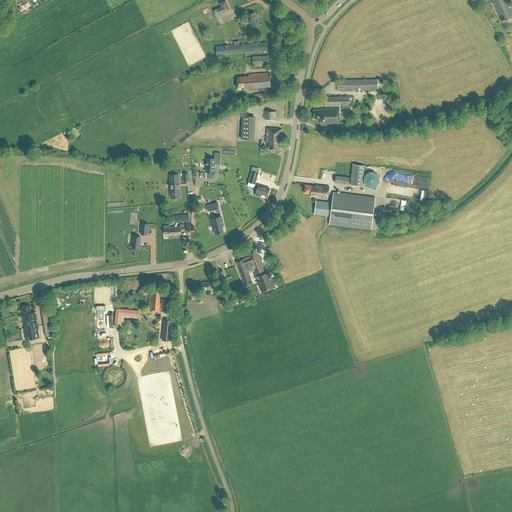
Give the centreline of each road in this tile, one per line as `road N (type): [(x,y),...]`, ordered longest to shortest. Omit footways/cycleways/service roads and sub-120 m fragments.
road 1 (tertiary): [(179,264),(224,248),(273,205),(287,171),(313,24)]
road 2 (unclassified): [(232,511),(179,333),(179,264)]
road 3 (tertiary): [(0,295),(179,264)]
